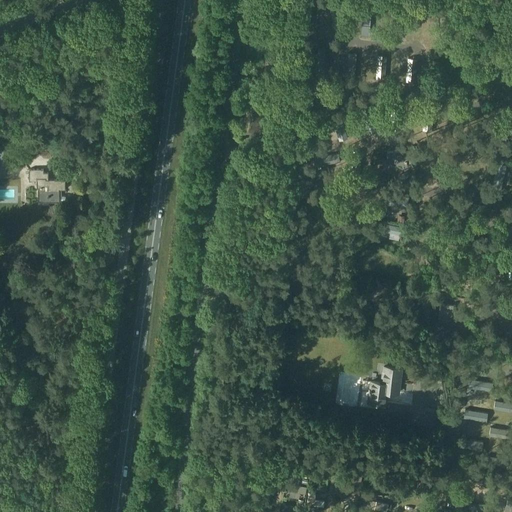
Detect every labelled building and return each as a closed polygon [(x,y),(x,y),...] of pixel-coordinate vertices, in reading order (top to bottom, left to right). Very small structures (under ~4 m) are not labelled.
[(303,3),(301,28),(309,29),(311,3),(303,3)] [(333,3),(331,29),(339,29),(341,4),(333,3)] [(363,9),(361,35),(369,35),(371,10),(363,9)] [(393,15),(391,40),(399,41),(401,16),(393,15)] [(456,32),(448,51),(454,54),(462,35),(456,32)] [(317,47),(315,73),(323,74),(325,48),(317,47)] [(348,53),(346,79),(354,79),(356,54),(348,53)] [(377,56),(376,79),(384,79),(386,56),(377,56)] [(408,59),(406,82),(415,82),(416,59),(408,59)] [(426,103),(422,128),(430,130),(434,105),(426,103)] [(398,105),(390,105),(391,130),(399,130),(398,105)] [(369,106),(360,108),(367,133),(376,131),(369,106)] [(340,113),(331,116),(339,140),(347,138),(340,113)] [(308,123),(300,127),(312,150),(319,146),(308,123)] [(353,151),(350,176),(358,177),(361,152),(353,151)] [(338,152),(313,156),(314,164),(339,161),(338,152)] [(497,162),(492,187),(500,189),(506,164),(497,162)] [(65,178),(48,178),(48,172),(44,172),(44,168),(28,169),(29,181),(36,181),(36,188),(37,188),(37,202),(39,202),(39,204),(49,204),(49,202),(59,202),(59,196),(61,196),(61,189),(65,189),(65,178)] [(386,195),(385,203),(407,206),(408,197),(386,195)] [(384,223),(383,231),(389,232),(399,234),(402,234),(403,227),(384,223)] [(451,228),(449,243),(462,244),(464,229),(451,228)] [(367,252),(360,250),(358,258),(365,260),(367,252)] [(367,295),(369,296),(369,297),(376,301),(381,291),(390,296),(393,290),(384,285),(377,282),(373,290),(371,289),(367,295)] [(454,304),(440,303),(438,318),(452,320),(454,304)] [(511,352),(502,351),(499,366),(511,367),(511,352)] [(401,369),(384,367),(382,382),(371,381),(368,400),(385,402),(386,390),(398,392),(401,369)] [(470,378),(468,386),(491,390),(493,382),(470,378)] [(387,408),(414,409),(414,395),(387,394),(387,408)] [(511,402),(495,400),(494,408),(511,411),(511,402)] [(465,409),(463,417),(486,421),(487,412),(465,409)] [(511,429),(491,426),(489,434),(511,438),(511,429)] [(460,438),(459,446),(482,449),(483,441),(460,438)] [(486,455),(484,463),(507,467),(508,459),(486,455)] [(291,461),(290,469),(309,472),(310,464),(291,461)] [(318,462),(317,469),(335,472),(337,465),(318,462)] [(355,468),(351,491),(360,493),(363,470),(355,468)] [(370,471),(369,478),(389,483),(391,475),(370,471)] [(401,476),(400,485),(422,488),(423,479),(401,476)] [(471,479),(471,485),(490,487),(490,481),(471,479)] [(286,482),(285,489),(290,490),(299,492),(305,492),(306,485),(286,482)] [(308,499),(307,504),(323,506),(324,500),(314,499),(308,498),(308,499)] [(364,498),(363,506),(386,511),(388,503),(364,498)] [(493,502),(491,510),(504,511),(511,511),(511,499),(507,499),(506,505),(493,502)]
